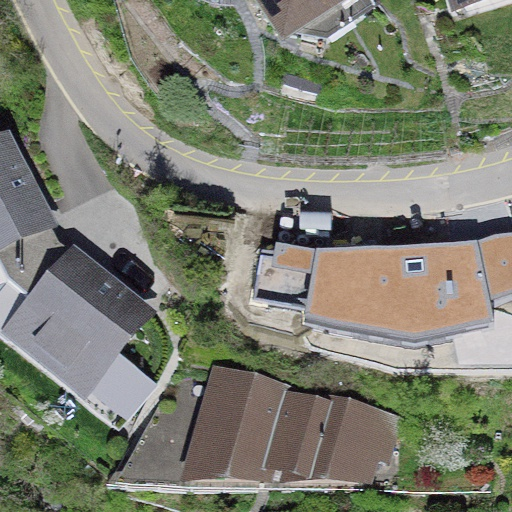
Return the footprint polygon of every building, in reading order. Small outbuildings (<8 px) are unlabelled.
[(391,0),(250,0),(295,66),(391,0)] [(511,0),(459,0),(472,37),(511,24),(511,0)] [(0,274),(63,242),(14,147),(0,154),(0,274)] [(410,270),(330,268),(333,344),(412,346),(419,372),(510,352),(487,256),(410,270)] [(5,349),(91,417),(163,327),(77,259),(5,349)] [(259,483),(286,389),(218,370),(182,492),(259,483)] [(286,389),(259,483),(384,492),(404,418),(286,389)]
